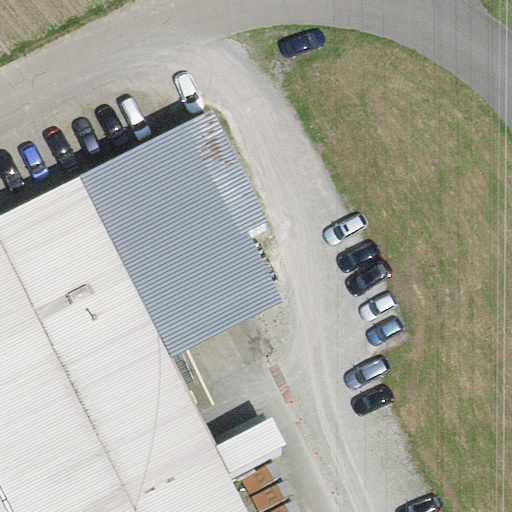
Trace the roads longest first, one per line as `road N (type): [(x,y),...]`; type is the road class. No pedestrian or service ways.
road 1 (unclassified): [(0,99),(102,45),(254,0)]
road 2 (unclassified): [(413,0),(485,53),(511,90)]
